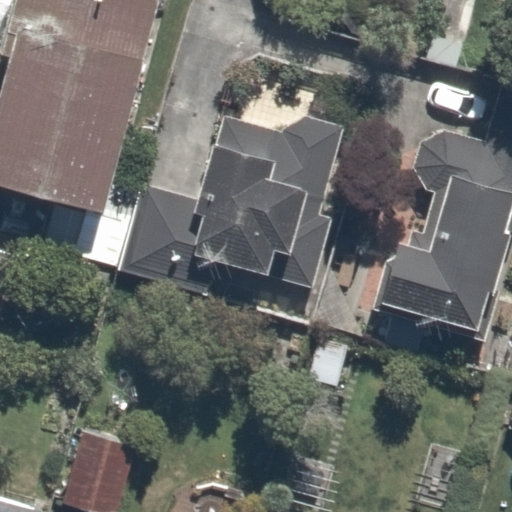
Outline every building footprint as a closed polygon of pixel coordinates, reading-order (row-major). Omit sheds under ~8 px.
[(6,0),(0,27),(0,172),(62,186),(48,246),(113,261),(132,175),(106,169),(144,0),(6,0)] [(511,179),(511,76),(490,72),(479,130),(436,123),(417,229),(385,223),(370,305),(479,325),(505,178),(511,179)] [(282,125),(207,105),(185,187),(152,178),(136,238),(316,287),(338,207),(313,201),(335,121),(286,108),(282,125)] [(110,510),(127,432),(70,420),(52,497),(110,510)] [(0,511),(35,511),(38,501),(0,491),(0,511)]
